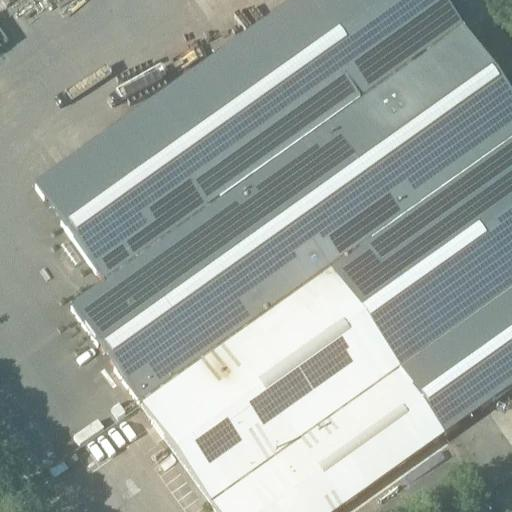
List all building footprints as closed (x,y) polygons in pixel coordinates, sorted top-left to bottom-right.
[(328,275),(443,439),(511,389),(511,103),(438,0),(299,0),(34,190),(103,288),(70,311),(140,408),(328,275)] [(82,0),(79,3),(94,23),(105,15),(93,0),(82,0)] [(168,0),(176,12),(186,6),(182,0),(168,0)] [(47,173),(44,154),(26,157),(29,176),(47,173)] [(215,511),(340,511),(443,439),(328,275),(140,408),(215,511)] [(104,446),(86,458),(94,471),(112,459),(104,446)]
